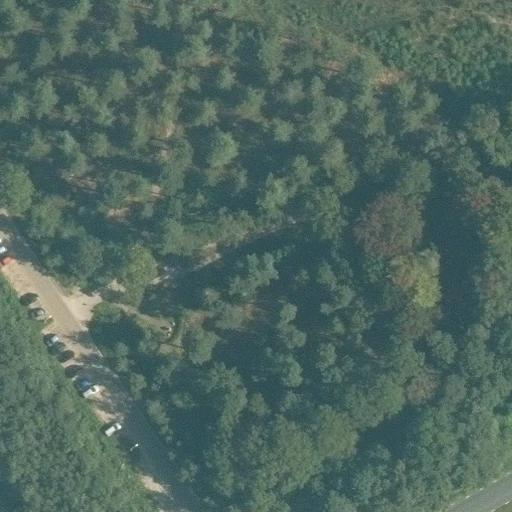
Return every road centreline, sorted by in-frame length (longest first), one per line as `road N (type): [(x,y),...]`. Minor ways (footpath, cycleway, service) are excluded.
road 1 (unclassified): [(194,511),(0,219)]
road 2 (track): [(511,135),(425,152),(319,201)]
road 3 (track): [(319,201),(166,268)]
